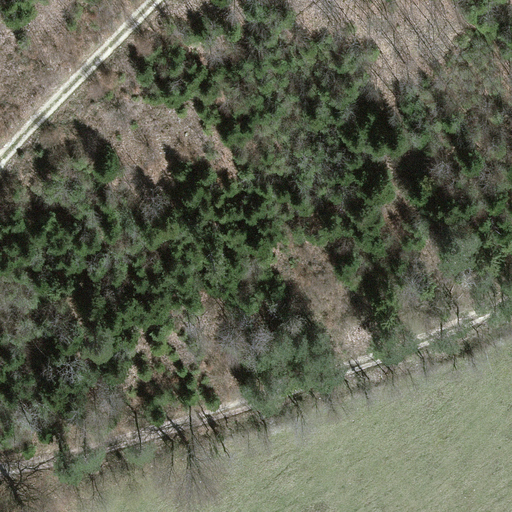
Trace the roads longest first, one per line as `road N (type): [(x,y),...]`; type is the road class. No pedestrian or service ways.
road 1 (track): [(511,297),(455,328),(147,434),(0,471)]
road 2 (track): [(153,0),(0,167)]
